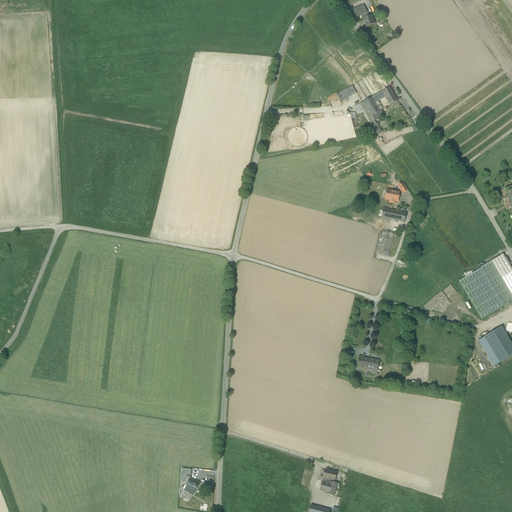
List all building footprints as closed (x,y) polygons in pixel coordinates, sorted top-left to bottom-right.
[(363,6),(353,10),(356,17),(362,15),(366,13),(367,13),(363,6)] [(363,19),(366,28),(375,24),(371,16),(368,17),(363,19)] [(336,93),(339,102),(356,94),(352,85),(336,93)] [(390,88),(383,92),(385,97),(387,99),(394,95),(390,88)] [(385,97),(383,92),(372,97),(375,102),(378,101),(385,97)] [(398,101),(394,95),(387,99),(390,106),(398,101)] [(375,102),(372,97),(364,102),(372,117),(380,112),(375,102)] [(378,101),(375,102),(380,112),(384,110),(378,101)] [(372,117),(364,102),(359,105),(363,112),(373,130),(378,127),(375,121),(372,117)] [(380,112),(372,117),(375,121),(383,117),(380,112)] [(370,135),(381,133),(378,127),(373,130),(369,132),(370,135)] [(407,190),(403,184),(398,187),(403,193),(407,190)] [(399,193),(387,191),(386,199),(398,201),(399,193)] [(424,212),(418,207),(415,210),(421,215),(424,212)] [(398,212),(383,208),(383,210),(381,218),(396,221),(398,212)] [(406,213),(398,212),(396,221),(404,222),(406,213)] [(394,234),(381,231),(381,234),(379,234),(379,235),(380,235),(380,237),(392,240),(394,234)] [(380,237),(379,237),(375,252),(388,256),(392,240),(380,237)] [(511,270),(503,255),(492,261),(511,295),(511,270)] [(511,300),(511,295),(492,261),(481,268),(503,306),(511,300)] [(481,268),(459,281),(481,319),(503,306),(481,268)] [(511,345),(501,327),(484,338),(499,363),(511,355),(511,345)] [(373,360),(360,358),(358,367),(371,370),(373,360)] [(191,470),(182,469),(181,473),(180,477),(180,482),(181,482),(183,483),(187,476),(190,478),(191,477),(191,470)] [(329,471),(325,470),(323,478),(324,478),(323,482),(322,481),(320,491),(324,492),(324,494),(334,496),(337,484),(334,483),(336,473),(332,472),(331,471),(329,471)] [(200,484),(190,478),(187,485),(188,485),(185,491),(193,495),(196,490),(200,484)]
